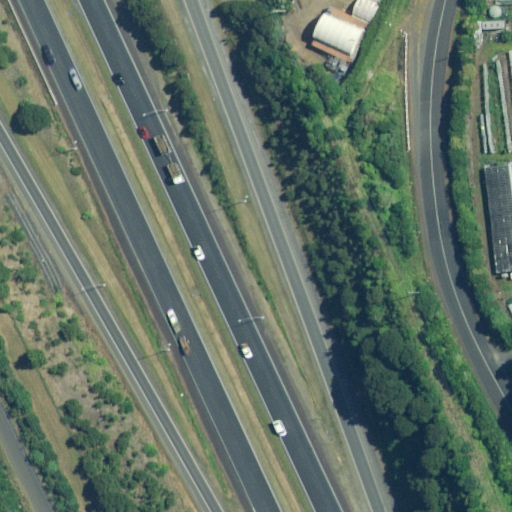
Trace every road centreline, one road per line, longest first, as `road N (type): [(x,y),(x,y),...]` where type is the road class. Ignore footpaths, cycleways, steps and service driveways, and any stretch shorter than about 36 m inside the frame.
road 1 (motorway): [(266,511),(28,0)]
road 2 (motorway): [(88,0),(325,511)]
road 3 (track): [(415,0),(351,115),(351,161),(507,511)]
road 4 (motorway): [(190,0),(374,511)]
road 5 (unclassified): [(511,424),(486,391),(427,232),(430,0)]
road 6 (motorway): [(211,511),(0,136)]
